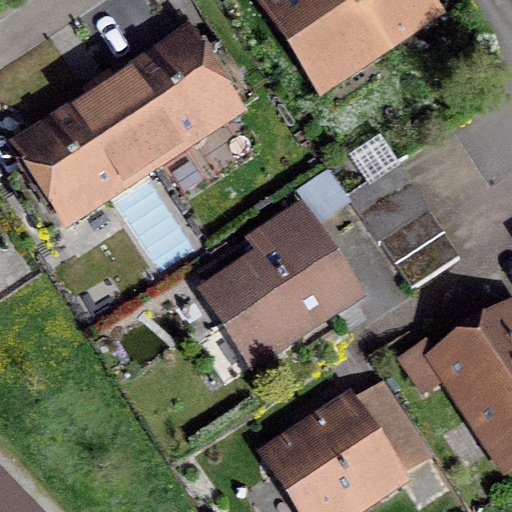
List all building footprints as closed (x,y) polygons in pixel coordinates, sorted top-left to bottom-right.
[(263,0),(318,82),(364,50),(370,59),(432,19),(420,0),(263,0)] [(150,168),(257,98),(224,48),(201,63),(187,42),(103,97),(150,168)] [(67,223),(150,168),(103,97),(20,152),(34,172),(11,187),(44,237),(67,223)] [(398,166),(348,199),(411,291),(459,260),(452,250),(436,224),(421,201),(404,176),(398,166)] [(233,334),(250,323),(271,355),(354,300),(298,214),(254,243),(265,260),(209,297),(233,334)] [(511,439),(511,312),(510,311),(435,360),(425,345),(401,361),(423,395),(447,379),(494,451),(511,439)] [(268,458),(302,511),(352,511),(399,482),(393,473),(424,453),(382,389),(351,409),(349,405),(268,458)]
